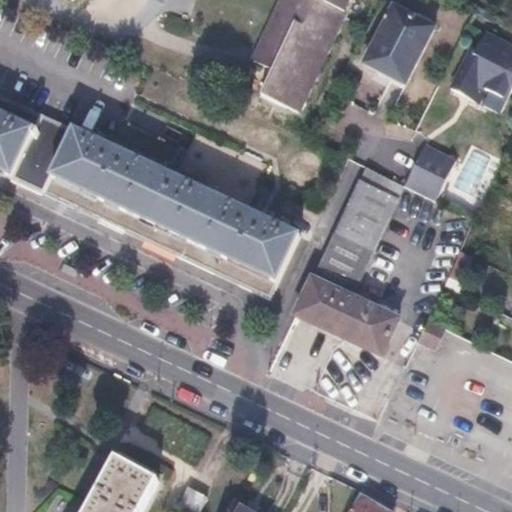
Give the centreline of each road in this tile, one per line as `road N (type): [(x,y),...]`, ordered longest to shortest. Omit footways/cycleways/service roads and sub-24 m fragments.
road 1 (tertiary): [(0,284),(481,511)]
road 2 (unknown): [(255,383),(288,290),(363,145)]
road 3 (unknown): [(265,411),(304,349),(341,357),(379,383),(355,454)]
road 4 (unknown): [(155,0),(138,19),(110,28),(80,25),(30,0)]
road 5 (unknown): [(0,43),(118,101)]
